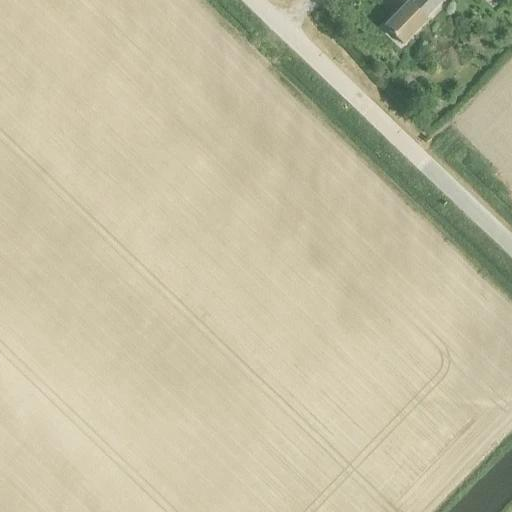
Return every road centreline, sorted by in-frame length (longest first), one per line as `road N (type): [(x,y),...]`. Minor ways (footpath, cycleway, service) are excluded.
road 1 (residential): [(413,155),(252,0)]
road 2 (unclassified): [(511,247),(413,155)]
